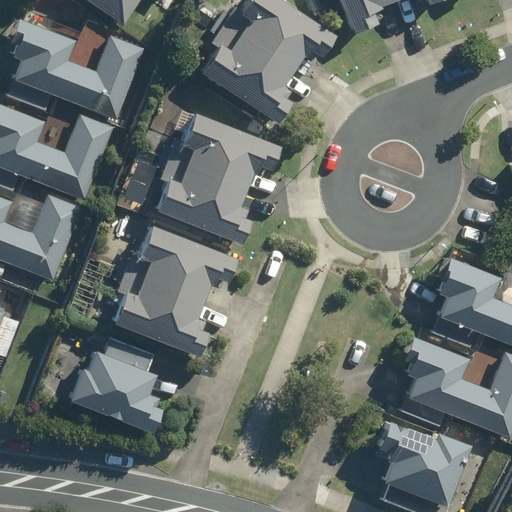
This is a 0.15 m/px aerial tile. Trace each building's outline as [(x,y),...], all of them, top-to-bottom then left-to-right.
[(94,0),(126,23),(142,0),(94,0)] [(324,53),(339,31),(291,0),(250,0),(244,9),(237,5),(230,15),(223,10),(211,29),(218,33),(213,40),(220,45),(206,68),(282,118),(295,97),(285,90),(290,83),(287,81),(312,44),(324,53)] [(346,0),(357,28),(382,19),(378,8),(386,4),(386,2),(391,0),(346,0)] [(117,116),(144,46),(112,33),(98,69),(69,59),(78,35),(21,13),(12,37),(20,40),(15,52),(24,55),(9,94),(45,108),(52,91),(117,116)] [(84,198),(114,124),(82,112),(67,150),(37,139),(46,117),(0,98),(0,184),(12,189),(19,172),(84,198)] [(273,166),(282,142),(200,109),(187,141),(178,137),(174,148),(166,145),(158,165),(165,168),(161,177),(169,180),(158,206),(244,241),(254,216),(242,212),(246,204),(243,203),(257,168),(259,170),(262,162),(273,166)] [(0,257),(52,279),(81,205),(50,193),(34,231),(5,219),(13,198),(0,192),(0,257)] [(230,278),(239,255),(155,222),(143,252),(135,249),(130,260),(123,257),(115,278),(122,281),(119,289),(128,293),(117,319),(202,352),(211,330),(200,325),(203,316),(200,315),(213,281),(215,282),(219,274),(230,278)] [(510,274),(450,251),(436,287),(452,294),(444,314),(511,340),(511,299),(501,296),(510,274)] [(475,352),(416,329),(402,365),(418,372),(410,392),(511,431),(511,352),(503,349),(492,383),(467,374),(475,352)] [(74,397),(155,429),(164,406),(152,400),(156,392),(151,390),(158,372),(148,367),(154,352),(112,336),(106,351),(98,348),(91,367),(86,365),(74,397)] [(450,503),(473,442),(440,429),(437,436),(393,418),(382,444),(393,448),(389,458),(394,459),(387,478),(393,480),(386,498),(419,511),(425,511),(432,496),(450,503)]
